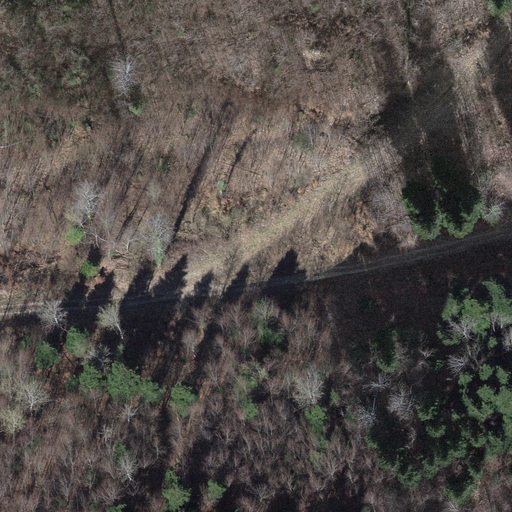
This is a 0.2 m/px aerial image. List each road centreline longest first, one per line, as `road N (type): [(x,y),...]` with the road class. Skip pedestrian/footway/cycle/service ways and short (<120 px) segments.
road 1 (track): [(0,306),(188,290),(391,255),(511,219)]
road 2 (track): [(511,28),(403,134),(188,290)]
